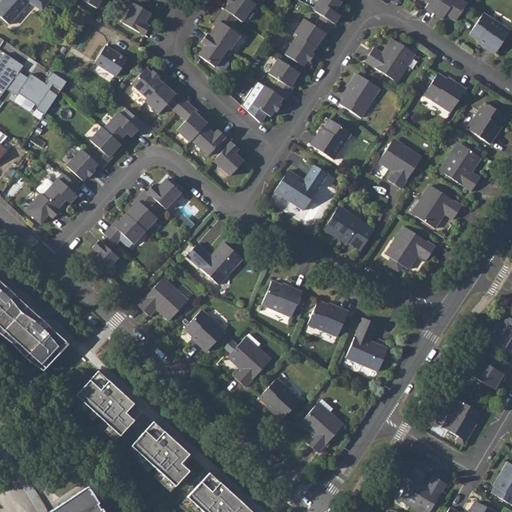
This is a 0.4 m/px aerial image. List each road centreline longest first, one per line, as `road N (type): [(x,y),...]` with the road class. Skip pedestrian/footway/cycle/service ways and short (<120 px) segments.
road 1 (residential): [(49,261),(321,504)]
road 2 (residential): [(49,261),(148,155),(169,158),(235,217)]
road 3 (residential): [(235,217),(448,311)]
road 4 (residential): [(511,408),(472,474),(380,415)]
road 5 (residential): [(276,156),(174,55),(190,16)]
road 6 (residential): [(276,156),(375,0)]
road 7 (residential): [(376,0),(511,90)]
road 8 (residential): [(448,311),(380,415)]
